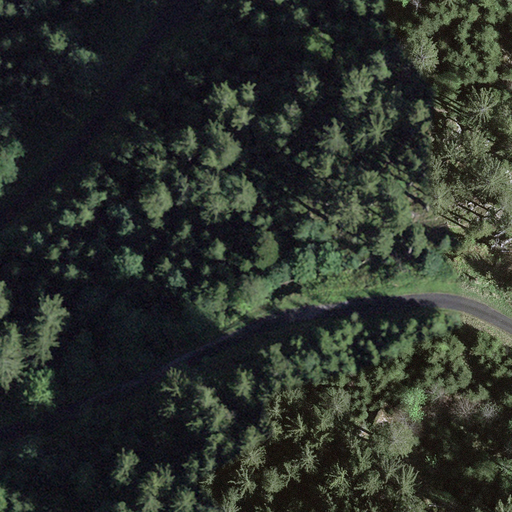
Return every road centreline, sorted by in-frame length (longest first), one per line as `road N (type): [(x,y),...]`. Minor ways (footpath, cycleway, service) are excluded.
road 1 (unclassified): [(511,321),(464,299),(334,301),(0,426)]
road 2 (unclassified): [(0,235),(64,193),(154,85),(195,0)]
